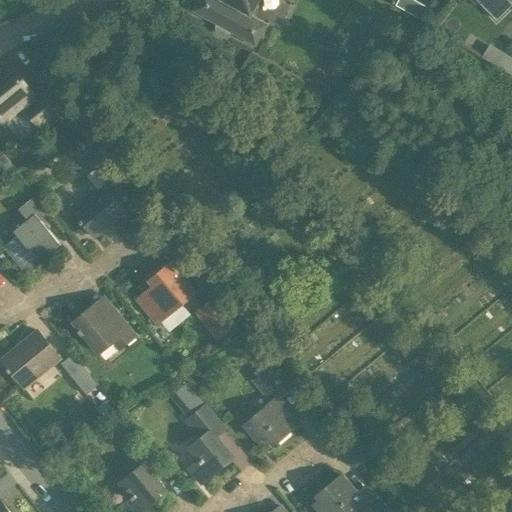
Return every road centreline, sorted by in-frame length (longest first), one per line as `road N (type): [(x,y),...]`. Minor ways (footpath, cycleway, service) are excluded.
road 1 (residential): [(0,316),(97,272),(151,230)]
road 2 (residential): [(208,511),(317,443)]
